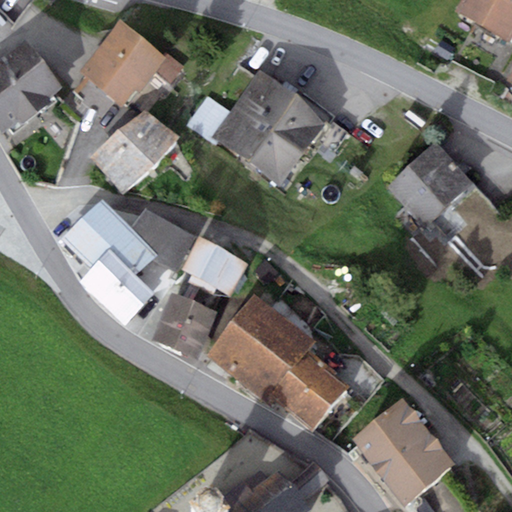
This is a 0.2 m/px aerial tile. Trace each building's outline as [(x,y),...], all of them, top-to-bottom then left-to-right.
[(511,36),(511,0),(461,0),(456,11),(509,41),(511,36)] [(166,56),(121,19),(79,71),(123,108),(166,56)] [(61,87),(26,40),(0,58),(0,121),(6,130),(20,121),(22,124),(52,102),(48,96),(61,87)] [(329,122),(258,72),(230,112),(207,96),(187,124),(281,190),(329,122)] [(145,107),(91,159),(124,193),(178,140),(145,107)] [(473,185),(435,143),(386,186),(424,228),(473,185)] [(157,254),(100,201),(62,241),(92,270),(80,282),(124,324),(155,292),(137,275),(157,254)] [(249,264),(200,238),(182,270),(232,297),(249,264)] [(218,312),(171,293),(151,339),(198,359),(218,312)] [(256,294),(206,355),(267,405),(272,399),(311,431),(348,385),(307,351),(314,342),(256,294)] [(401,398),(350,440),(404,506),(456,463),(401,398)] [(308,511),(312,509),(271,459),(204,511),(308,511)]
